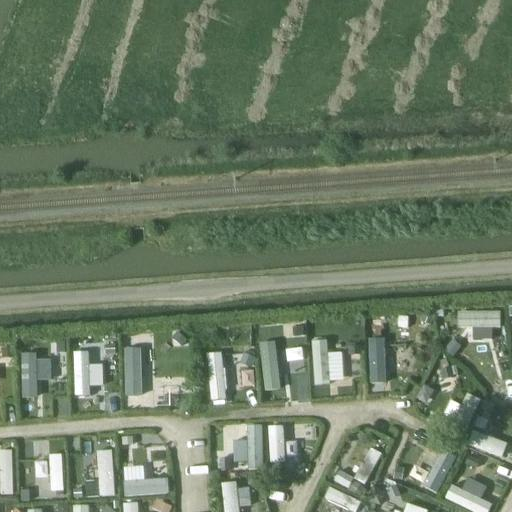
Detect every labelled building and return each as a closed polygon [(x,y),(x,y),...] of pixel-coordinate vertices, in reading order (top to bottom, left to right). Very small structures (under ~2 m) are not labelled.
[(500,325),(499,311),(459,312),(459,328),(468,328),(468,342),(494,342),(494,325),(500,325)] [(279,337),(280,347),(289,346),(290,361),(304,360),(303,335),(279,337)] [(367,342),(366,390),(384,391),(385,342),(367,342)] [(261,346),(263,396),(278,395),(277,345),(261,346)] [(123,348),(123,396),(141,396),(142,348),(123,348)] [(330,396),(330,385),(352,384),(352,373),(342,373),(341,350),(311,351),(313,396),(330,396)] [(103,365),(89,365),(89,352),(73,351),(72,396),(102,397),(103,365)] [(228,403),(221,351),(204,354),(211,405),(228,403)] [(421,386),(413,400),(424,406),(432,392),(421,386)] [(465,398),(462,406),(451,401),(439,425),(463,437),(478,404),(465,398)] [(247,470),(264,470),(263,425),(246,425),(247,470)] [(267,461),(295,462),(296,427),(269,426),(267,461)] [(501,458),(507,444),(472,430),(466,444),(501,458)] [(443,444),(421,487),(435,494),(458,452),(443,444)] [(351,478),(363,486),(382,455),(370,448),(351,478)] [(0,449),(0,494),(13,494),(11,449),(0,449)] [(110,450),(94,452),(99,497),(115,496),(110,450)] [(63,491),(63,454),(47,454),(48,491),(63,491)] [(480,499),(486,487),(466,478),(460,490),(450,485),(443,499),(470,511),(488,511),(492,504),(480,499)] [(123,496),(168,494),(167,480),(123,481),(123,496)] [(247,485),(222,486),(222,511),(239,511),(240,511),(248,511),(247,485)] [(352,511),(358,502),(329,488),(317,511),(352,511)] [(138,511),(138,503),(122,504),(122,511),(138,511)] [(428,511),(429,511),(405,503),(402,511),(390,511),(384,510),(383,511),(428,511)]
